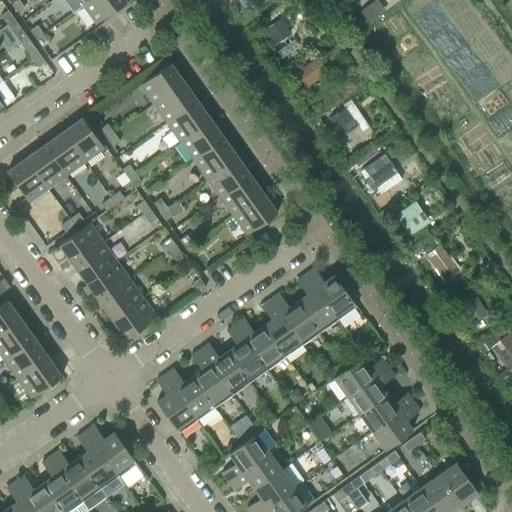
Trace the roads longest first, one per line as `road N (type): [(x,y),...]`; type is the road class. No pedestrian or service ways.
road 1 (residential): [(108,379),(295,245)]
road 2 (residential): [(108,379),(0,229)]
road 3 (residential): [(0,136),(147,31)]
road 4 (residential): [(202,511),(108,379)]
road 5 (residential): [(0,457),(108,379)]
